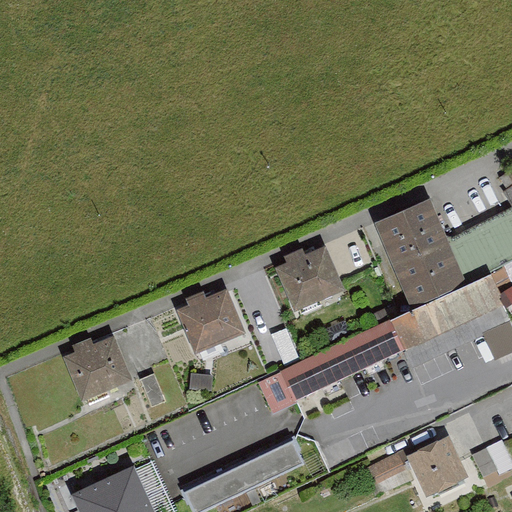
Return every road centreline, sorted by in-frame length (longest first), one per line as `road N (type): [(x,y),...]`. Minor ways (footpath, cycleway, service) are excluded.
road 1 (residential): [(0,374),(445,187),(511,151)]
road 2 (residential): [(321,430),(496,365),(511,368)]
